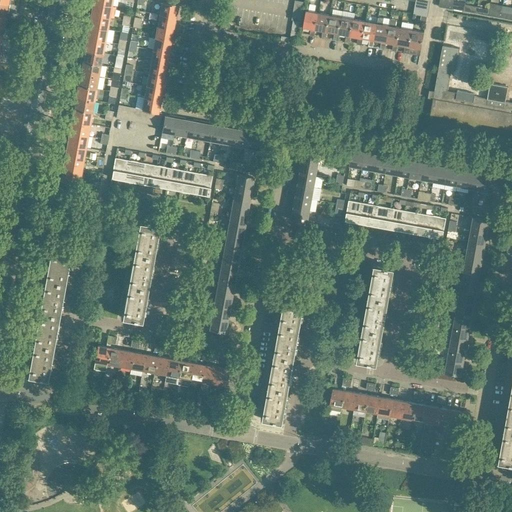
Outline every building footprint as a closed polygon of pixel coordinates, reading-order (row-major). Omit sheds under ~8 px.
[(416,0),(414,13),(416,14),(421,15),(428,16),(430,0),(416,0)] [(451,8),(452,0),(439,0),(439,6),(451,8)] [(464,11),(465,4),(465,0),(452,0),(451,8),(464,11)] [(90,6),(89,13),(109,17),(111,5),(93,2),(92,6),(90,6)] [(160,2),(158,14),(175,17),(176,13),(177,13),(179,6),(177,5),(160,2)] [(489,8),(488,15),(501,17),(502,10),(503,5),(490,2),(489,8)] [(476,13),(478,6),(465,4),(464,11),(476,13)] [(476,13),(488,15),(489,8),(478,6),(476,13)] [(314,36),(316,29),(318,12),(306,10),(303,27),(311,28),(310,35),(314,36)] [(511,19),(511,11),(502,10),(501,17),(511,19)] [(330,14),(318,12),(316,29),(323,30),(321,37),(326,38),(327,31),(330,14)] [(89,13),(87,21),(89,22),(89,26),(107,29),(109,17),(89,13)] [(174,21),(175,17),(158,14),(156,25),(174,29),(176,21),(174,21)] [(339,33),(342,17),(330,14),(327,31),(334,32),(333,39),(338,40),(339,33)] [(224,16),(221,30),(233,32),(235,22),(231,21),(231,17),(225,16),(224,16)] [(350,42),(351,35),(354,19),(342,17),(339,33),(346,34),(345,42),(350,42)] [(390,18),(389,25),(386,42),(393,43),(392,50),(397,51),(398,44),(400,27),(395,26),(397,19),(390,18)] [(362,37),(365,21),(354,19),(351,35),(358,36),(357,44),(361,45),(363,37),(362,37)] [(377,23),(374,39),(381,41),(380,48),(385,49),(386,42),(389,25),(384,24),(384,20),(378,19),(377,23)] [(511,32),(439,19),(431,65),(462,70),(465,54),(481,57),(485,58),(486,58),(487,59),(489,60),(490,61),(491,62),(492,63),(493,64),(493,65),(494,67),(494,68),(494,69),(494,70),(495,88),(495,90),(495,91),(496,93),(497,94),(497,95),(498,95),(499,96),(500,97),(501,97),(502,98),(506,98),(507,98),(508,98),(509,98),(510,98),(511,98),(511,97),(511,32)] [(377,23),(365,21),(362,37),(363,37),(370,39),(368,46),(373,47),(374,39),(377,23)] [(173,37),(174,29),(156,25),(154,37),(171,41),(171,37),(173,37)] [(86,29),(84,37),(105,41),(107,29),(89,26),(88,30),(86,29)] [(410,46),(412,30),(400,27),(398,44),(405,45),(404,52),(409,53),(410,46)] [(424,32),(412,30),(410,46),(409,53),(420,55),(424,32)] [(84,37),(83,45),(85,45),(84,49),(103,53),(105,41),(84,37)] [(170,45),(171,41),(154,37),(152,49),(170,53),(172,45),(170,45)] [(82,53),(80,61),(101,64),(103,53),(84,49),(83,53),(82,53)] [(169,60),(170,53),(152,49),(149,61),(166,64),(167,60),(169,60)] [(80,61),(79,68),(81,69),(80,73),(98,76),(101,64),(80,61)] [(166,68),(166,64),(149,61),(147,73),(166,76),(167,68),(166,68)] [(131,75),(132,70),(125,69),(122,81),(129,82),(131,75)] [(77,76),(76,84),(96,88),(98,76),(80,73),(79,77),(77,76)] [(164,84),(166,76),(147,73),(145,85),(162,88),(163,84),(164,84)] [(76,84),(74,92),(76,92),(76,97),(94,100),(96,88),(76,84)] [(161,92),(162,88),(145,85),(143,97),(161,100),(163,92),(161,92)] [(73,100),(72,108),(92,112),(94,100),(76,97),(75,101),(73,100)] [(160,108),(161,100),(143,97),(141,109),(143,109),(149,110),(155,111),(158,112),(158,107),(160,108)] [(122,118),(128,120),(130,107),(124,106),(122,118)] [(128,120),(134,121),(136,108),(130,107),(128,120)] [(72,108),(70,116),(72,116),(71,120),(90,124),(92,112),(72,108)] [(134,121),(140,122),(143,109),(141,109),(136,108),(134,121)] [(140,122),(146,123),(149,110),(143,109),(140,122)] [(146,123),(153,124),(155,111),(149,110),(146,123)] [(153,124),(159,125),(161,113),(158,112),(155,111),(153,124)] [(174,133),(177,116),(169,114),(169,116),(165,115),(162,131),(174,133)] [(185,117),(177,116),(174,133),(186,135),(189,120),(185,119),(185,117)] [(193,120),(189,120),(186,135),(198,138),(201,120),(193,119),(193,120)] [(69,124),(67,132),(88,136),(90,124),(71,120),(71,124),(69,124)] [(209,122),(201,120),(198,138),(209,140),(212,124),(208,123),(209,122)] [(216,125),(212,124),(209,140),(221,142),(224,124),(217,123),(216,125)] [(232,126),(224,124),(221,142),(233,144),(236,128),(232,127),(232,126)] [(240,129),(236,128),(233,144),(245,146),(248,129),(240,127),(240,129)] [(256,130),(248,129),(245,146),(257,149),(260,132),(255,132),(256,130)] [(67,132),(66,140),(68,140),(67,144),(86,148),(88,136),(67,132)] [(263,133),(260,132),(257,149),(269,151),(272,135),(271,134),(271,133),(264,132),(263,133)] [(64,148),(63,156),(83,159),(86,148),(67,144),(66,148),(64,148)] [(301,156),(303,156),(302,160),(318,163),(321,151),(304,148),(304,149),(303,148),(302,156),(301,156)] [(362,168),(365,150),(358,149),(357,150),(353,149),(350,165),(362,168)] [(374,170),(377,154),(373,153),(373,151),(365,150),(362,168),(374,170)] [(381,153),(381,155),(377,154),(374,170),(386,172),(389,154),(381,153)] [(398,174),(401,158),(397,157),(397,156),(389,154),(386,172),(398,174)] [(63,156),(62,163),(63,164),(63,168),(81,171),(83,159),(63,156)] [(111,177),(125,180),(129,160),(115,157),(111,177)] [(405,157),(405,159),(401,158),(398,174),(410,176),(413,159),(405,157)] [(421,179),(424,162),(420,162),(420,160),(413,159),(410,176),(421,179)] [(125,180),(139,182),(143,163),(129,160),(125,180)] [(300,164),(298,172),(316,175),(318,163),(302,160),(302,164),(300,164)] [(429,162),(429,163),(424,162),(421,179),(433,181),(437,163),(429,162)] [(139,182),(153,185),(157,165),(143,163),(139,182)] [(445,183),(448,167),(444,166),(444,164),(437,163),(433,181),(445,183)] [(153,185),(167,188),(171,168),(157,165),(153,185)] [(452,166),(452,167),(448,167),(445,183),(457,185),(460,167),(452,166)] [(469,187),(472,171),(468,170),(468,169),(460,167),(457,185),(469,187)] [(60,172),(59,179),(60,179),(60,180),(71,182),(76,183),(79,183),(81,171),(63,168),(62,172),(60,171),(60,172)] [(167,188),(181,190),(185,170),(171,168),(167,188)] [(181,190),(195,193),(199,173),(185,170),(181,190)] [(476,170),(476,172),(472,171),(469,187),(481,189),(484,172),(476,170)] [(298,172),(297,180),(299,180),(298,184),(314,187),(321,188),(323,176),(316,175),(298,172)] [(493,192),(496,175),(491,175),(492,173),(484,172),(481,189),(493,192)] [(208,195),(212,175),(199,173),(195,193),(208,195)] [(237,174),(235,186),(253,189),(254,182),(252,181),(253,177),(237,174)] [(500,175),(499,176),(496,175),(493,192),(505,194),(507,177),(507,176),(500,175)] [(347,185),(359,187),(360,180),(355,179),(348,178),(347,185)] [(296,188),(294,196),(318,200),(319,200),(321,188),(314,187),(298,184),(297,188),(296,188)] [(235,186),(233,198),(249,201),(249,197),(251,197),(253,189),(235,186)] [(430,201),(431,193),(419,191),(418,198),(430,201)] [(483,192),(481,200),(489,202),(491,194),(483,192)] [(294,196),(293,203),(294,204),(294,208),(310,211),(316,212),(318,200),(294,196)] [(233,198),(231,210),(248,213),(250,205),(248,205),(249,201),(233,198)] [(349,200),(345,220),(359,222),(363,202),(349,200)] [(359,222),(373,225),(377,205),(363,202),(359,222)] [(373,225),(387,227),(390,208),(377,205),(373,225)] [(291,212),(290,219),(291,219),(291,220),(308,223),(310,211),(294,208),(293,212),(291,211),(291,212)] [(387,227),(401,230),(404,210),(390,208),(387,227)] [(231,210),(229,222),(244,224),(245,220),(247,221),(248,213),(231,210)] [(401,230),(415,233),(418,213),(404,210),(401,230)] [(415,233),(429,235),(432,215),(426,214),(418,213),(415,233)] [(429,235),(442,238),(446,218),(432,215),(429,235)] [(471,229),(489,232),(490,224),(488,224),(489,220),(473,217),(471,229)] [(158,238),(156,238),(159,224),(138,220),(138,221),(140,221),(134,253),(153,256),(155,243),(157,244),(157,243),(155,243),(156,238),(158,238)] [(229,222),(226,233),(244,237),(245,229),(244,229),(244,224),(229,222)] [(469,241),(485,244),(486,240),(487,240),(489,232),(471,229),(469,241)] [(226,233),(224,245),(240,248),(241,244),(243,244),(244,237),(226,233)] [(486,248),(484,248),(485,244),(469,241),(467,253),(484,256),(486,248)] [(224,245),(222,257),(240,260),(241,253),(239,253),(240,248),(224,245)] [(46,280),(67,284),(72,252),(49,248),(51,249),(46,280)] [(150,269),(153,256),(134,253),(128,285),(147,288),(149,275),(151,275),(149,274),(150,270),(152,270),(150,269)] [(465,264),(481,267),(481,263),(483,264),(484,256),(467,253),(465,264)] [(222,257),(220,269),(236,272),(237,268),(238,268),(240,260),(222,257)] [(356,359),(377,363),(394,267),(373,263),(373,264),(375,264),(358,359),(356,359)] [(481,272),(480,271),(481,267),(465,264),(462,276),(480,279),(481,272)] [(220,269),(218,281),(235,284),(237,276),(235,276),(236,272),(220,269)] [(460,288),(476,291),(477,287),(479,287),(480,279),(462,276),(460,288)] [(40,312),(61,316),(67,284),(46,280),(40,312)] [(218,281),(216,293),(231,296),(232,292),(234,292),(235,284),(218,281)] [(145,301),(147,288),(128,285),(123,316),(120,316),(141,320),(144,307),(145,307),(145,306),(144,306),(144,301),(146,302),(146,301),(145,301)] [(477,296),(476,295),(476,291),(460,288),(458,300),(476,303),(477,296)] [(281,323),(302,327),(308,295),(285,291),(287,292),(281,323)] [(216,293),(213,305),(231,308),(232,300),(231,300),(231,296),(216,293)] [(456,312),(472,315),(473,311),(474,311),(476,303),(458,300),(456,312)] [(213,305),(211,317),(227,319),(228,315),(230,316),(231,308),(213,305)] [(34,344),(55,348),(61,316),(40,312),(34,344)] [(473,319),(471,319),(472,315),(456,312),(454,324),(471,327),(473,319)] [(204,315),(202,327),(225,331),(227,331),(228,324),(226,323),(227,319),(211,317),(204,315)] [(297,359),(302,327),(281,323),(276,355),(297,359)] [(448,323),(446,335),(451,336),(468,339),(468,334),(470,335),(471,327),(454,324),(448,323)] [(468,343),(467,343),(468,339),(451,336),(449,348),(467,351),(468,343)] [(98,344),(93,368),(105,371),(107,363),(110,347),(110,343),(106,342),(106,346),(98,344)] [(26,375),(49,380),(55,348),(34,344),(28,375),(26,375)] [(438,350),(438,353),(443,354),(442,359),(447,359),(463,362),(464,358),(466,358),(467,351),(449,348),(439,346),(438,350)] [(110,347),(107,363),(118,365),(121,349),(110,347)] [(427,348),(425,355),(432,357),(433,357),(435,350),(434,349),(427,348)] [(121,349),(118,365),(130,367),(133,351),(121,349)] [(133,351),(130,367),(142,369),(145,353),(133,351)] [(145,353),(142,369),(154,372),(157,355),(145,353)] [(166,374),(169,357),(157,355),(154,372),(166,374)] [(270,387),(291,391),(297,359),(276,355),(270,387)] [(176,383),(181,359),(169,357),(166,374),(165,381),(176,383)] [(193,362),(181,359),(176,383),(188,386),(189,378),(193,362)] [(464,366),(463,366),(463,362),(447,359),(445,371),(456,373),(460,374),(461,374),(463,374),(464,366)] [(193,362),(189,378),(202,380),(205,364),(193,362)] [(205,364),(202,380),(213,382),(216,366),(205,364)] [(228,368),(216,366),(213,382),(225,385),(228,368)] [(285,423),(291,391),(270,387),(264,418),(262,418),(285,423)] [(333,387),(330,409),(342,411),(343,406),(342,406),(345,390),(333,387)] [(357,392),(345,390),(342,406),(343,406),(354,408),(357,392)] [(354,408),(353,414),(365,416),(366,411),(369,394),(357,392),(354,408)] [(378,413),(381,396),(369,394),(366,411),(378,413)] [(378,413),(377,417),(389,419),(390,415),(393,398),(381,396),(378,413)] [(405,400),(393,398),(390,415),(402,417),(405,400)] [(402,417),(413,419),(417,402),(405,400),(402,417)] [(428,405),(417,402),(413,419),(425,421),(428,405)] [(440,407),(428,405),(425,421),(437,423),(440,407)] [(452,409),(440,407),(437,423),(449,426),(452,409)] [(452,409),(449,426),(461,428),(464,411),(452,409)] [(511,463),(511,430),(505,430),(500,461),(498,461),(497,461),(511,463)]
